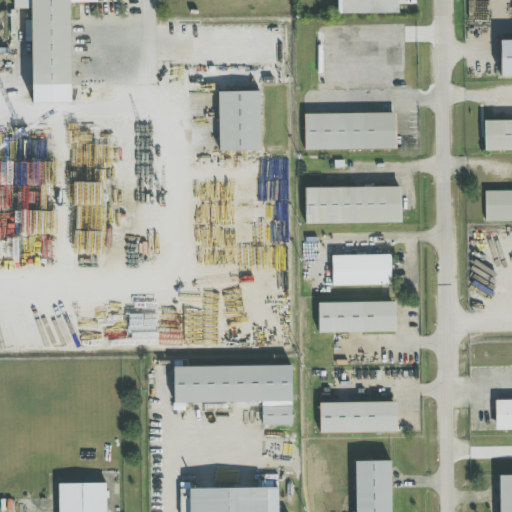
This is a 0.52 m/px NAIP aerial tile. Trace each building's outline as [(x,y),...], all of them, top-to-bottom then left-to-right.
[(13,0),(13,9),(30,9),(30,21),(25,21),(25,42),(31,42),(32,103),(71,103),(69,3),(97,3),(96,0),(13,0)] [(398,14),(398,0),(336,0),(336,14),(398,14)] [(500,77),(511,77),(511,40),(500,41),(500,77)] [(259,92),(217,93),(219,152),(260,151),(259,92)] [(395,114),(303,114),(303,150),(395,150),(395,114)] [(511,152),(511,121),(484,121),(484,152),(511,152)] [(401,189),(303,189),(303,225),(401,225),(401,189)] [(484,222),(511,221),(511,191),(483,191),(484,222)] [(330,287),(391,287),(391,256),(330,256),(330,287)] [(395,334),(395,303),(317,303),(317,334),(395,334)] [(173,367),(173,404),(261,403),(261,426),(291,426),(291,366),(173,367)] [(511,401),(495,401),(495,430),(511,430),(511,401)] [(318,403),(318,433),(396,433),(396,403),(318,403)] [(392,511),(392,462),(355,463),(355,511),(392,511)] [(511,511),(511,477),(499,477),(499,511),(511,511)] [(58,511),(105,511),(105,484),(58,484),(58,511)] [(277,511),(278,488),(179,490),(179,511),(277,511)]
